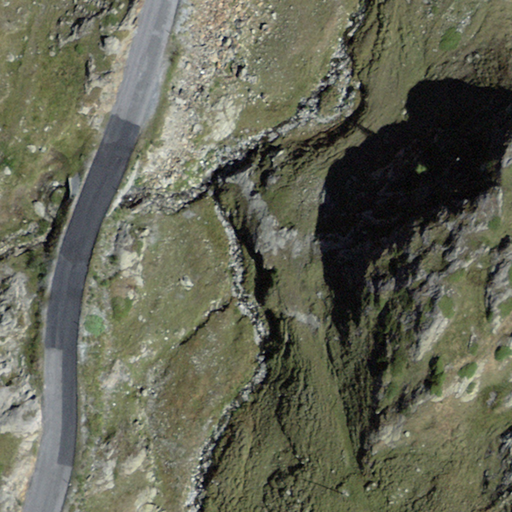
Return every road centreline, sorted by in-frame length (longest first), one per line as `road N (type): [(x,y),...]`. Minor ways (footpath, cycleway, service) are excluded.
road 1 (trunk): [(34,511),(224,0)]
road 2 (tertiary): [(162,0),(70,272),(59,445),(42,511)]
